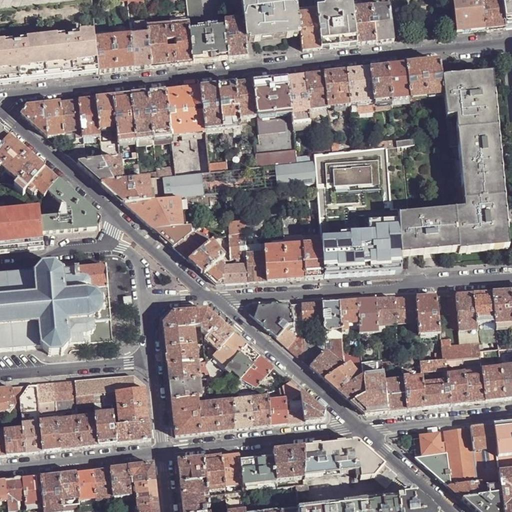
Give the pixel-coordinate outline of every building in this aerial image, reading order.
[(0,84),(76,76),(100,74),(97,41),(92,0),(81,0),(80,0),(70,1),(66,2),(61,3),(50,4),(40,5),(30,6),(21,7),(11,8),(5,9),(1,9),(0,9),(0,84)] [(13,0),(3,0),(1,9),(5,9),(11,8),(13,0)] [(23,0),(13,0),(11,8),(21,7),(23,0)] [(191,32),(203,30),(202,17),(203,17),(201,0),(187,0),(188,11),(190,23),(191,32)] [(202,17),(203,30),(218,29),(226,28),(226,22),(224,12),(223,0),(201,0),(203,17),(202,17)] [(237,0),(223,0),(224,12),(243,9),(242,1),(238,2),(237,0)] [(265,39),(264,28),(261,28),(256,0),(252,0),(253,0),(242,1),(243,9),(244,21),(247,41),(265,39)] [(264,28),(265,39),(302,35),(300,14),(297,0),(256,0),(261,28),(264,28)] [(451,0),(456,31),(485,28),(480,0),(451,0)] [(497,31),(506,30),(501,0),(480,0),(485,28),(486,32),(497,31)] [(511,0),(501,0),(506,30),(511,29),(511,0)] [(354,5),(331,8),(317,9),(318,13),(322,50),(332,49),(352,47),(359,46),(355,10),(354,5)] [(373,9),(377,44),(387,43),(394,42),(390,7),(373,9)] [(371,44),(377,44),(373,9),(355,10),(359,46),(371,44)] [(174,12),(175,24),(190,23),(188,11),(174,12)] [(318,13),(300,14),(302,35),(303,47),(304,52),(315,51),(322,50),(318,13)] [(226,28),(230,60),(243,58),(248,58),(247,41),(244,21),(226,22),(226,28)] [(135,23),(136,36),(147,35),(146,22),(135,23)] [(189,64),(194,64),(191,32),(190,23),(175,24),(172,24),(174,42),(177,41),(178,48),(175,49),(176,66),(189,64)] [(176,66),(175,49),(169,49),(168,42),(174,42),(172,24),(148,26),(149,35),(152,68),(168,67),(176,66)] [(191,32),(194,64),(202,63),(220,61),(221,61),(230,60),(226,28),(218,29),(203,30),(191,32)] [(152,68),(149,35),(147,35),(136,36),(132,37),(135,70),(147,69),(152,68)] [(135,70),(132,37),(114,39),(118,72),(130,71),(135,70)] [(114,39),(97,41),(100,74),(112,73),(118,72),(114,39)] [(420,65),(406,66),(410,101),(444,97),(442,80),(440,68),(439,63),(420,65)] [(394,68),(388,68),(391,102),(392,103),(410,101),(406,66),(394,68)] [(371,70),(374,103),(391,102),(388,68),(378,69),(371,70)] [(351,106),(374,103),(371,70),(357,71),(348,72),(351,106)] [(335,74),(325,75),(329,109),(351,106),(348,72),(335,74)] [(306,77),(310,111),(329,109),(325,75),(313,76),(306,77)] [(493,75),(442,80),(444,97),(449,142),(416,146),(415,140),(396,142),(397,147),(386,148),(390,210),(397,210),(400,257),(461,252),(461,254),(510,249),(493,75)] [(294,78),(289,79),(293,113),(294,124),(311,122),(310,111),(306,77),(294,78)] [(254,83),(257,117),(283,114),(293,113),(289,79),(282,79),(264,81),(254,83)] [(236,84),(240,119),(246,118),(257,117),(254,83),(244,83),(236,84)] [(224,131),(241,129),(240,124),(240,119),(236,84),(224,86),(219,86),(224,131)] [(207,87),(201,88),(203,108),(204,113),(206,133),(224,131),(219,86),(207,87)] [(180,90),(166,92),(168,111),(175,110),(176,116),(169,117),(171,136),(182,135),(206,133),(204,113),(197,114),(196,108),(203,108),(201,88),(180,90)] [(149,94),(154,139),(171,137),(171,136),(169,117),(168,111),(166,92),(155,93),(149,94)] [(136,141),(154,139),(149,94),(138,95),(132,96),(136,141)] [(121,97),(114,98),(117,130),(119,143),(136,141),(132,96),(121,97)] [(97,99),(100,132),(117,130),(114,98),(104,99),(97,99)] [(88,100),(79,101),(83,131),(83,138),(101,136),(100,132),(97,99),(88,100)] [(83,138),(83,131),(79,101),(67,103),(61,103),(65,133),(73,132),(73,140),(83,138)] [(374,103),(375,110),(392,108),(392,103),(391,102),(374,103)] [(48,139),(65,137),(65,133),(61,103),(54,104),(45,105),(48,139)] [(374,103),(351,106),(352,114),(375,112),(375,110),(374,103)] [(48,139),(45,105),(28,107),(22,117),(36,129),(48,139)] [(258,122),(259,135),(286,132),(285,119),(258,122)] [(224,131),(224,139),(242,137),(241,129),(224,131)] [(0,150),(10,139),(0,130),(0,150)] [(73,140),(73,132),(65,133),(65,137),(65,140),(73,140)] [(207,138),(206,133),(182,135),(183,141),(207,138)] [(154,146),(172,144),(172,142),(171,137),(154,139),(154,143),(154,146)] [(175,177),(210,173),(209,167),(207,138),(183,141),(172,142),(172,144),(174,165),(175,177)] [(16,144),(10,139),(0,150),(0,174),(2,176),(6,172),(18,182),(15,186),(23,194),(27,190),(45,169),(40,165),(16,144)] [(69,157),(78,165),(79,164),(86,163),(84,144),(74,145),(69,157)] [(373,275),(401,273),(401,270),(400,257),(397,210),(390,210),(386,148),(356,151),(315,155),(315,160),(317,184),(317,200),(320,243),(322,278),(333,277),(373,275)] [(297,163),(296,149),(258,154),(256,154),(257,168),(297,163)] [(91,176),(101,185),(123,183),(122,171),(120,159),(86,163),(79,164),(78,165),(91,176)] [(317,184),(315,160),(297,163),(257,168),(228,171),(220,172),(210,173),(175,177),(157,179),(155,179),(156,192),(163,192),(164,200),(177,199),(184,198),(199,197),(317,184)] [(175,177),(174,165),(156,167),(157,172),(157,179),(175,177)] [(27,190),(33,195),(37,191),(43,197),(48,192),(58,181),(50,174),(45,169),(27,190)] [(139,174),(140,181),(147,180),(155,179),(157,179),(157,172),(139,174)] [(148,195),(156,194),(156,192),(155,179),(147,180),(148,195)] [(124,205),(149,202),(148,195),(147,180),(140,181),(123,183),(101,185),(113,196),(124,205)] [(58,181),(48,192),(63,206),(61,211),(61,212),(59,217),(56,217),(41,218),(43,235),(97,230),(95,213),(75,196),(58,181)] [(63,206),(48,192),(43,197),(40,201),(40,204),(41,216),(45,215),(45,207),(55,206),(61,211),(63,206)] [(182,227),(179,206),(177,199),(164,200),(149,202),(124,205),(139,218),(152,230),(182,227)] [(40,204),(23,205),(23,210),(0,212),(0,254),(10,254),(45,249),(43,235),(41,218),(41,216),(40,204)] [(245,219),(246,230),(258,229),(264,228),(263,217),(245,219)] [(230,234),(245,232),(246,230),(245,219),(229,221),(230,234)] [(173,248),(191,233),(189,230),(188,226),(182,227),(152,230),(164,240),(173,248)] [(207,239),(203,235),(202,235),(199,233),(196,229),(191,233),(204,243),(207,239)] [(230,259),(247,257),(247,253),(246,248),(245,232),(230,234),(229,234),(230,259)] [(188,261),(206,245),(204,243),(191,233),(173,248),(182,256),(188,261)] [(301,235),(283,236),(284,245),(302,244),(301,235)] [(204,274),(219,260),(223,257),(221,254),(210,242),(206,245),(188,261),(198,269),(204,274)] [(322,278),(320,243),(302,244),(304,279),(313,278),(322,278)] [(304,279),(302,244),(284,245),(286,280),(297,279),(304,279)] [(284,245),(265,246),(265,251),(266,281),(278,280),(286,280),(284,245)] [(265,251),(247,253),(247,257),(247,264),(248,282),(257,282),(266,281),(265,251)] [(224,266),(219,260),(204,274),(211,281),(215,285),(224,284),(224,266)] [(102,296),(100,292),(96,287),(89,285),(91,283),(91,278),(89,275),(86,273),(78,273),(78,268),(76,268),(64,270),(63,269),(62,270),(55,264),(56,263),(54,262),(53,263),(43,264),(43,263),(41,264),(41,265),(35,272),(34,272),(34,273),(22,274),(22,273),(20,273),(20,274),(8,275),(8,274),(7,275),(0,275),(0,350),(1,350),(13,349),(15,349),(15,348),(26,347),(26,348),(28,348),(28,347),(40,346),(40,347),(42,347),(49,352),(48,354),(50,354),(51,353),(60,352),(61,354),(63,353),(62,351),(69,344),(70,345),(70,344),(82,343),(82,344),(84,344),(84,343),(83,335),(87,335),(91,332),(92,329),(93,323),(90,319),(97,316),(102,311),(103,305),(102,296)] [(248,282),(247,264),(224,266),(224,284),(235,283),(248,282)] [(107,266),(78,268),(78,273),(86,273),(89,275),(91,278),(91,283),(89,285),(96,287),(100,292),(102,296),(103,305),(102,311),(97,316),(90,319),(93,323),(92,329),(91,332),(87,335),(83,335),(84,343),(112,340),(107,266)] [(498,293),(493,294),(496,323),(496,326),(511,324),(511,293),(511,292),(498,293)] [(481,294),(474,295),(477,325),(496,323),(493,294),(481,294)] [(463,295),(456,296),(456,297),(459,328),(459,333),(478,332),(477,325),(474,295),(463,295)] [(426,298),(417,298),(420,323),(421,336),(440,335),(436,297),(426,298)] [(449,297),(447,298),(449,328),(459,328),(456,297),(449,297)] [(406,299),(395,300),(397,324),(420,323),(417,298),(406,299)] [(384,300),(376,301),(379,325),(397,324),(395,300),(384,300)] [(366,301),(359,302),(361,324),(362,334),(379,333),(379,325),(376,301),(366,301)] [(349,302),(341,303),(344,335),(351,335),(351,325),(361,324),(359,302),(349,302)] [(330,303),(323,304),(324,321),(325,336),(325,340),(344,339),(344,335),(341,303),(330,303)] [(313,305),(303,305),(303,322),(324,321),(323,304),(313,305)] [(303,305),(290,306),(295,328),(287,328),(297,338),(289,348),(298,356),(304,362),(306,361),(305,341),(304,337),(303,322),(303,305)] [(266,328),(278,339),(287,328),(295,328),(290,306),(253,308),(250,315),(266,328)] [(214,317),(207,311),(187,312),(173,313),(164,325),(164,332),(194,329),(202,328),(202,332),(208,337),(221,323),(214,317)] [(226,328),(221,323),(208,337),(205,340),(218,352),(234,335),(226,328)] [(287,328),(278,339),(286,346),(289,348),(297,338),(287,328)] [(194,329),(164,332),(166,344),(166,349),(196,346),(195,335),(194,329)] [(478,332),(459,333),(460,346),(479,344),(478,332)] [(239,339),(234,335),(218,352),(214,357),(227,369),(247,346),(239,339)] [(325,340),(326,352),(345,368),(347,367),(344,339),(325,340)] [(309,366),(311,368),(326,352),(325,340),(305,341),(306,361),(304,362),(309,366)] [(451,340),(441,341),(442,354),(443,361),(446,361),(463,359),(481,357),(480,352),(479,344),(460,346),(452,347),(451,340)] [(196,346),(166,349),(167,359),(168,366),(198,363),(196,346)] [(252,351),(247,346),(227,369),(240,380),(260,358),(252,351)] [(499,350),(480,352),(481,357),(481,359),(500,357),(499,350)] [(326,352),(311,368),(319,375),(326,380),(345,368),(326,352)] [(265,362),(260,358),(240,380),(257,389),(273,369),(265,362)] [(424,363),(422,363),(423,373),(447,371),(446,366),(446,361),(443,361),(436,362),(424,363)] [(205,362),(198,363),(199,373),(207,372),(205,367),(206,366),(205,362)] [(206,366),(205,367),(207,372),(212,384),(223,373),(210,362),(206,366)] [(198,363),(168,366),(169,379),(169,384),(199,381),(199,373),(198,363)] [(345,368),(326,380),(333,387),(339,392),(363,378),(350,365),(347,367),(345,368)] [(402,365),(385,367),(385,371),(389,371),(390,376),(405,374),(404,365),(402,365)] [(511,399),(511,366),(501,368),(505,400),(511,399)] [(483,371),(486,402),(498,401),(505,400),(501,368),(482,370),(483,371)] [(480,403),(486,402),(483,371),(465,373),(468,404),(480,403)] [(462,405),(468,404),(465,373),(447,375),(448,381),(451,406),(462,405)] [(352,403),(366,416),(379,414),(389,413),(386,382),(385,374),(366,376),(368,396),(352,403)] [(363,378),(339,392),(347,399),(352,403),(368,396),(366,376),(363,378)] [(76,407),(93,406),(92,397),(115,394),(145,391),(145,388),(134,378),(126,379),(92,381),(74,383),(76,400),(76,407)] [(421,410),(426,409),(424,384),(423,378),(405,380),(408,411),(421,410)] [(401,412),(408,411),(405,380),(386,382),(389,413),(401,412)] [(199,381),(169,384),(171,394),(172,402),(198,399),(201,398),(199,381)] [(448,381),(424,384),(426,409),(439,408),(451,406),(448,381)] [(62,384),(52,385),(54,402),(63,401),(69,401),(76,400),(74,383),(62,384)] [(212,384),(207,385),(209,397),(214,397),(217,396),(217,394),(214,394),(212,391),(213,389),(212,384)] [(294,388),(290,384),(289,385),(282,389),(283,396),(284,400),(284,404),(301,393),(294,388)] [(52,385),(36,386),(38,404),(54,403),(54,402),(52,385)] [(22,424),(22,426),(39,424),(56,422),(56,415),(54,403),(38,404),(36,386),(28,387),(17,388),(11,388),(13,408),(20,408),(22,424)] [(1,389),(0,389),(0,411),(13,408),(11,388),(1,389)] [(145,391),(115,394),(117,411),(146,407),(145,397),(145,391)] [(301,393),(284,404),(287,426),(299,425),(305,424),(301,393)] [(314,423),(322,422),(323,422),(325,420),(326,417),(325,414),(317,408),(301,393),(305,424),(314,423)] [(198,399),(172,402),(173,418),(175,439),(200,436),(198,406),(198,399)] [(266,399),(250,400),(252,430),(265,429),(270,428),(267,402),(266,399)] [(250,400),(232,402),(235,432),(246,431),(252,430),(250,400)] [(284,400),(267,402),(270,428),(282,427),(287,426),(284,404),(284,400)] [(63,401),(54,402),(54,403),(56,415),(64,414),(63,401)] [(232,402),(215,404),(217,434),(230,433),(235,432),(232,402)] [(215,404),(198,406),(200,436),(211,435),(217,434),(215,404)] [(146,407),(117,411),(119,428),(148,425),(147,414),(146,407)] [(112,415),(95,417),(95,418),(98,447),(110,446),(115,446),(114,429),(112,415)] [(95,418),(77,419),(80,449),(95,448),(98,447),(95,418)] [(77,419),(56,422),(60,452),(72,450),(80,449),(77,419)] [(51,453),(60,452),(56,422),(39,424),(42,453),(51,453)] [(39,424),(22,426),(22,430),(25,455),(36,454),(42,453),(39,424)] [(511,424),(494,427),(499,467),(511,465),(511,424)] [(119,428),(114,429),(115,446),(150,441),(150,436),(148,425),(119,428)] [(477,429),(472,429),(478,483),(483,483),(488,482),(500,481),(500,473),(499,467),(494,427),(477,429)] [(454,431),(445,432),(445,433),(446,445),(447,453),(448,455),(417,460),(429,471),(433,474),(448,487),(478,483),(472,429),(454,431)] [(22,430),(3,432),(3,435),(6,457),(18,456),(25,455),(22,430)] [(447,453),(446,445),(441,445),(439,436),(421,437),(423,455),(423,456),(447,453)] [(325,446),(305,449),(303,480),(305,480),(359,474),(360,481),(375,480),(385,467),(368,452),(360,446),(353,444),(325,446)] [(288,451),(273,452),(274,460),(276,483),(303,481),(303,480),(305,449),(288,451)] [(228,457),(221,458),(224,488),(242,486),(239,464),(238,456),(228,457)] [(212,459),(203,460),(206,482),(207,493),(224,491),(224,488),(221,458),(212,459)] [(203,460),(178,463),(179,475),(180,485),(206,482),(203,460)] [(263,461),(255,462),(258,487),(277,485),(276,483),(274,460),(263,461)] [(248,463),(239,464),(242,486),(242,489),(258,487),(255,462),(248,463)] [(153,465),(127,468),(129,481),(134,480),(135,486),(155,484),(154,476),(153,465)] [(391,472),(385,467),(375,480),(385,489),(386,489),(396,477),(391,472)] [(117,469),(110,470),(113,498),(119,498),(130,496),(129,481),(127,468),(117,469)] [(100,471),(93,472),(95,499),(96,503),(113,501),(113,498),(110,470),(100,471)] [(511,511),(511,471),(500,473),(500,481),(501,485),(504,511),(511,511)] [(82,473),(76,474),(79,500),(79,501),(95,499),(93,472),(82,473)] [(66,475),(59,476),(62,502),(79,500),(76,474),(66,475)] [(46,477),(40,478),(43,505),(43,511),(62,511),(62,507),(62,502),(59,476),(46,477)] [(27,479),(23,480),(25,505),(26,507),(43,505),(40,478),(27,479)] [(11,481),(5,482),(8,510),(8,511),(15,511),(15,506),(25,505),(23,480),(11,481)] [(305,480),(303,480),(303,481),(302,487),(295,488),(295,493),(296,500),(304,499),(307,496),(305,480)] [(0,482),(0,510),(4,510),(8,510),(5,482),(0,482)] [(206,482),(180,485),(182,503),(183,511),(203,511),(204,510),(208,510),(208,502),(207,498),(207,493),(206,482)] [(457,495),(462,500),(490,497),(489,488),(484,488),(483,483),(478,483),(448,487),(457,495)] [(155,484),(135,486),(136,504),(157,502),(155,491),(155,484)] [(490,497),(462,500),(473,510),(475,511),(504,511),(501,485),(489,487),(489,488),(490,497)] [(436,511),(417,495),(403,496),(404,502),(398,503),(399,511),(436,511)] [(157,502),(136,504),(137,511),(157,511),(157,509),(157,502)] [(399,511),(398,503),(393,504),(393,502),(372,504),(372,506),(367,507),(367,511),(399,511)]
